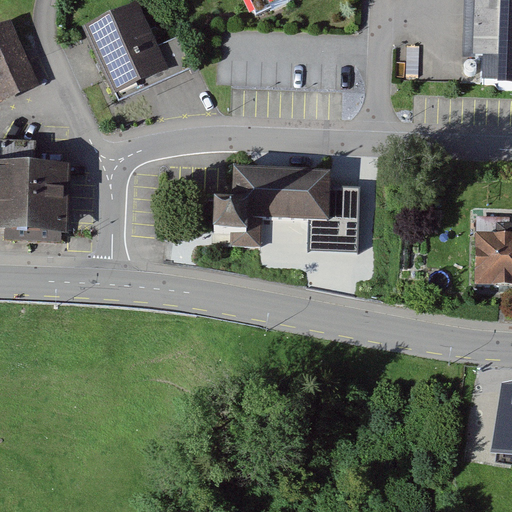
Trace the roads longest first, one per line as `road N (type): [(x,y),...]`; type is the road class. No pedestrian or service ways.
road 1 (residential): [(109,165),(188,139),(239,137),(511,150)]
road 2 (secondary): [(111,285),(511,347)]
road 3 (residential): [(109,165),(62,67),(49,23),(55,0)]
road 4 (residential): [(111,285),(109,165)]
